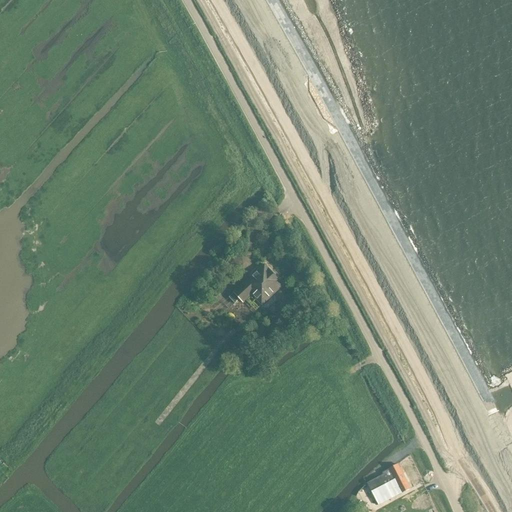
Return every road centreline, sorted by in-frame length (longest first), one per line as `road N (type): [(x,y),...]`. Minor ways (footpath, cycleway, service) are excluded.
road 1 (tertiary): [(460,511),(191,0)]
road 2 (track): [(210,511),(270,475),(352,379),(383,361)]
road 3 (track): [(197,113),(142,0)]
